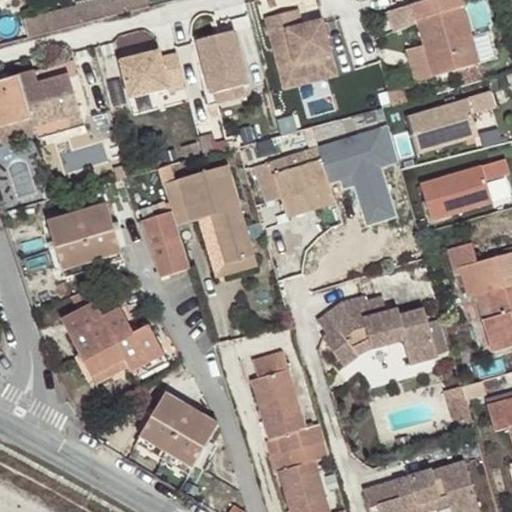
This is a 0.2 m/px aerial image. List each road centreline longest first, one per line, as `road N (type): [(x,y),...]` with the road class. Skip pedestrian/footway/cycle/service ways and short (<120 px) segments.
road 1 (residential): [(128,230),(146,286),(224,415),(254,511)]
road 2 (unknown): [(362,229),(321,294),(319,354),(362,511)]
road 3 (residential): [(0,58),(226,0)]
road 4 (residential): [(0,227),(61,447)]
road 5 (unclassified): [(170,511),(61,447)]
